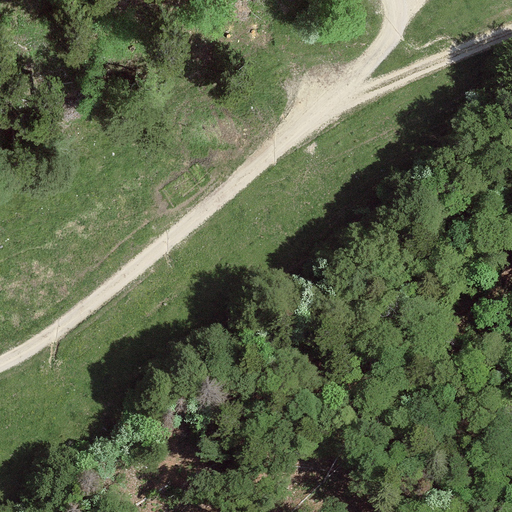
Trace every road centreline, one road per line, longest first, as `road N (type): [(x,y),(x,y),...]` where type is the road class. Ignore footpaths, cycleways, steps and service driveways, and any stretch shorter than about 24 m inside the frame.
road 1 (track): [(396,0),(403,7),(394,41),(331,107),(74,324),(0,367)]
road 2 (track): [(331,107),(511,29)]
